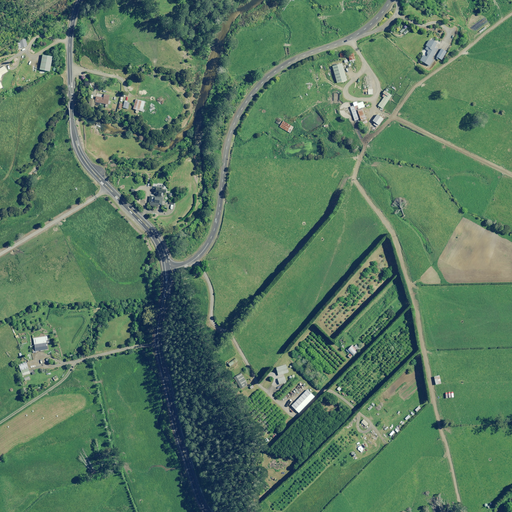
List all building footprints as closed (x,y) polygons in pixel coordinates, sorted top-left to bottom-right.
[(27,46),(25,39),(20,40),(20,42),(17,43),(19,48),(27,46)] [(440,45),(430,39),(426,46),(427,46),(424,50),(423,50),(421,53),(423,55),(420,60),(430,66),(433,60),(432,59),(440,45)] [(438,60),(439,58),(442,60),(446,51),(441,48),(438,55),(436,59),(438,60)] [(52,57),(42,55),(40,70),(50,71),(52,57)] [(347,80),(342,64),(332,66),(337,83),(347,80)] [(384,91),(381,95),(383,97),(377,105),(383,109),(392,96),(384,91)] [(96,96),(96,99),(91,98),(89,106),(94,107),(95,104),(99,105),(100,103),(108,105),(110,96),(106,96),(101,95),(101,97),(96,96)] [(145,102),(136,99),(133,109),(142,112),(145,102)] [(357,104),(350,107),(355,121),(358,120),(355,110),(365,107),(363,102),(363,101),(357,104)] [(366,119),(362,109),(357,111),(361,121),(366,119)] [(383,119),(377,115),(372,121),(379,125),(383,119)] [(293,127),(283,121),(279,127),(290,133),(293,127)] [(158,204),(162,205),(163,198),(163,194),(165,194),(166,190),(163,189),(164,187),(155,186),(154,194),(153,197),(151,197),(150,206),(158,207),(158,204)] [(48,340),(47,336),(33,338),(35,348),(32,348),(33,353),(35,352),(48,350),(46,341),(48,340)] [(358,351),(360,349),(356,344),(353,347),(352,345),(347,350),(353,355),(357,351),(358,351)] [(30,374),(26,362),(19,364),(22,376),(30,374)] [(288,373),(286,365),(276,368),(278,376),(288,373)] [(314,397),(307,390),(291,406),(299,413),(314,397)]
